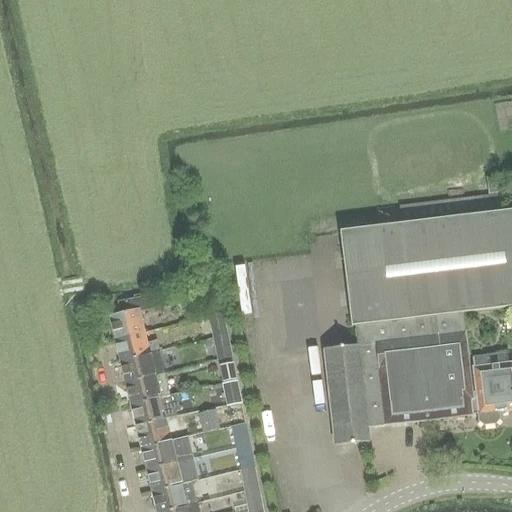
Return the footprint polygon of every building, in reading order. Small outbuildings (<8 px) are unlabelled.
[(469,399),(472,399),(462,315),(511,308),(511,212),(504,213),(502,195),(399,207),(401,225),(340,232),(351,328),(355,327),(357,346),(323,350),(335,447),(369,443),(368,428),(384,426),(471,416),(469,399)] [(219,283),(217,270),(196,273),(198,286),(219,283)] [(114,340),(144,333),(140,314),(152,311),(148,296),(117,303),(120,315),(109,318),(114,340)] [(222,316),(206,319),(211,340),(226,337),(222,316)] [(120,362),(159,353),(156,342),(147,344),(144,333),(114,340),(120,362)] [(226,338),(211,341),(215,362),(230,359),(226,338)] [(125,384),(164,375),(159,353),(120,362),(125,384)] [(469,399),(471,416),(478,415),(479,422),(484,426),(495,425),(499,420),(498,413),(511,411),(511,364),(509,365),(507,355),(472,359),(477,398),(472,399),(469,399)] [(232,366),(218,369),(221,386),(235,383),(232,366)] [(130,405),(170,396),(164,375),(125,384),(130,405)] [(240,408),(236,385),(221,388),(225,410),(240,408)] [(187,393),(180,395),(182,402),(189,400),(187,393)] [(166,420),(178,418),(176,413),(180,412),(176,395),(170,396),(130,405),(136,427),(166,420)] [(203,434),(220,431),(215,411),(199,415),(203,434)] [(171,442),(166,420),(136,427),(141,449),(171,442)] [(232,428),(237,450),(251,447),(247,425),(232,428)] [(208,452),(220,450),(217,438),(205,440),(208,452)] [(146,471),(176,464),(184,462),(181,451),(174,452),(171,442),(141,449),(146,471)] [(288,466),(287,445),(269,445),(269,461),(279,461),(279,466),(288,466)] [(251,447),(237,450),(241,471),(254,469),(255,469),(251,447)] [(215,479),(235,476),(231,456),(211,459),(215,479)] [(152,493),(191,483),(189,471),(179,473),(176,464),(146,471),(152,493)] [(241,471),(237,472),(242,493),(258,490),(254,469),(241,471)] [(156,511),(166,511),(197,505),(191,483),(152,493),(156,511)] [(258,490),(242,494),(245,511),(261,511),(263,511),(258,490)]
